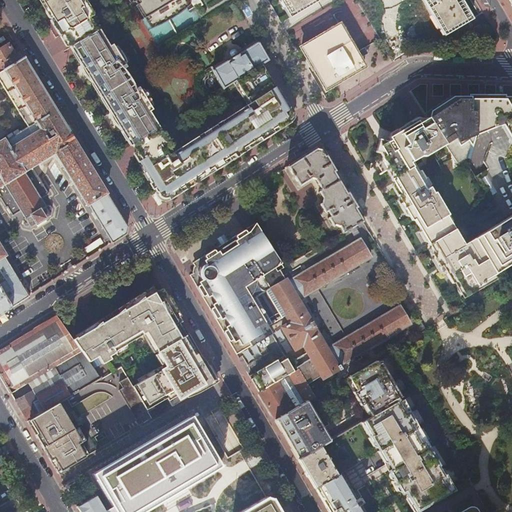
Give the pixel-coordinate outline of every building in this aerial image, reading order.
[(88,18),(91,16),(81,0),(40,0),(47,11),(51,17),(51,18),(61,34),(68,46),(69,47),(96,31),(88,18)] [(81,0),(91,16),(93,16),(93,14),(84,0),(81,0)] [(186,11),(192,5),(188,0),(133,0),(151,29),(157,27),(165,24),(173,20),(180,16),(186,11)] [(278,0),(289,18),(315,2),(313,0),(423,0),(444,36),(472,19),(461,0),(278,0)] [(98,30),(99,29),(91,16),(88,18),(96,31),(97,30),(98,30)] [(58,35),(61,34),(51,18),(50,19),(49,20),(58,35)] [(362,57),(358,50),(341,23),(301,47),(327,89),(333,85),(344,79),(367,66),(362,57)] [(141,138),(159,127),(149,111),(152,109),(138,87),(135,89),(122,69),(125,67),(111,44),(108,45),(98,30),(97,30),(96,31),(69,47),(70,49),(72,48),(80,61),(78,62),(91,83),(93,82),(109,109),(107,110),(120,131),(122,130),(129,143),(129,145),(129,146),(131,145),(141,138)] [(67,47),(68,46),(61,34),(59,37),(65,47),(67,47)] [(261,64),(268,60),(259,45),(253,35),(239,43),(239,45),(240,47),(235,50),(233,49),(230,50),(228,51),(228,54),(223,57),(221,53),(206,61),(223,88),(234,80),(261,64)] [(120,216),(23,57),(17,61),(7,44),(0,48),(0,83),(21,119),(26,128),(4,141),(3,139),(0,141),(0,272),(5,281),(0,284),(0,288),(11,307),(27,297),(4,257),(6,256),(0,246),(0,197),(0,199),(5,208),(7,208),(12,216),(20,211),(24,218),(23,219),(25,221),(23,223),(25,227),(26,227),(29,225),(30,227),(36,224),(46,219),(45,218),(50,215),(49,213),(51,212),(52,211),(52,210),(50,207),(46,207),(45,205),(44,205),(40,199),(48,194),(31,168),(54,154),(86,206),(88,205),(101,227),(120,216)] [(363,47),(358,50),(362,57),(367,54),(363,47)] [(286,107),(271,80),(261,64),(234,80),(246,98),(221,114),(223,118),(207,129),(228,160),(231,159),(255,143),(271,133),(268,127),(284,117),(280,111),(286,107)] [(427,113),(427,118),(445,145),(457,165),(465,160),(474,135),(451,97),(427,113)] [(486,98),(451,97),(474,135),(485,130),(485,120),(486,98)] [(511,97),(486,98),(485,120),(485,130),(505,122),(511,119),(511,97)] [(293,119),(286,107),(280,111),(284,117),(268,127),(271,133),(293,119)] [(223,118),(221,114),(171,147),(159,127),(141,138),(131,145),(138,157),(137,158),(156,191),(161,187),(165,193),(180,183),(184,188),(198,180),(228,160),(207,129),(223,118)] [(414,219),(429,244),(452,230),(444,217),(447,216),(433,193),(431,194),(427,188),(425,190),(420,182),(416,184),(413,179),(411,180),(406,172),(415,166),(412,162),(420,158),(421,159),(445,145),(427,118),(415,126),(413,124),(393,136),(398,143),(390,148),(383,152),(385,156),(383,157),(395,178),(397,177),(405,190),(397,195),(412,220),(414,219)] [(511,213),(501,219),(502,221),(511,214),(511,119),(505,122),(485,130),(486,133),(510,122),(511,124),(511,137),(508,140),(511,146),(511,213)] [(342,233),(343,232),(362,221),(339,182),(321,152),(317,150),(314,149),(287,166),(299,186),(310,179),(315,180),(320,189),(317,191),(321,198),(319,204),(318,204),(323,213),(326,211),(329,217),(326,218),(331,226),(334,225),(338,226),(342,233)] [(280,179),(276,173),(264,181),(267,187),(280,179)] [(163,202),(174,195),(178,193),(184,188),(180,183),(165,193),(161,187),(156,191),(163,202)] [(511,214),(502,221),(511,238),(511,214)] [(126,227),(120,216),(101,227),(111,243),(119,237),(125,234),(126,227)] [(474,240),(495,276),(511,265),(511,238),(502,221),(501,219),(472,237),(474,240)] [(361,235),(368,231),(362,221),(343,232),(348,241),(360,233),(361,235)] [(279,269),(283,267),(254,223),(192,263),(189,275),(191,279),(199,292),(205,302),(210,311),(279,269)] [(452,230),(429,244),(452,283),(456,281),(464,294),(495,276),(474,240),(462,247),(452,230)] [(298,370),(307,384),(321,376),(323,379),(349,364),(347,360),(409,323),(399,307),(335,344),(305,294),(369,256),(360,239),(287,282),(279,269),(210,311),(236,355),(257,343),(257,344),(259,345),(261,345),(263,344),(264,343),(265,341),(264,338),(259,330),(267,326),(285,315),(289,323),(282,327),(295,350),(303,346),(307,353),(289,363),(285,356),(249,377),(258,393),(298,370)] [(0,314),(11,307),(0,288),(0,314)] [(170,407),(215,381),(210,372),(191,340),(188,334),(185,336),(178,324),(181,322),(175,312),(172,313),(165,302),(168,300),(162,290),(150,296),(147,292),(107,317),(109,320),(76,339),(75,337),(72,340),(87,362),(96,356),(100,364),(109,359),(107,356),(115,352),(114,350),(144,332),(164,367),(131,386),(146,412),(152,409),(153,406),(165,399),(170,407)] [(172,313),(175,312),(168,300),(165,302),(172,313)] [(83,332),(75,337),(76,339),(109,320),(107,317),(83,332)] [(272,334),(267,326),(259,330),(264,338),(272,334)] [(370,417),(397,402),(398,401),(376,361),(347,378),(355,389),(352,391),(356,398),(359,397),(370,417)] [(267,408),(275,421),(307,402),(315,397),(307,384),(298,370),(258,393),(259,395),(267,408)] [(135,421),(139,418),(147,414),(146,412),(131,386),(126,378),(118,383),(121,389),(117,391),(135,421)] [(273,422),(275,421),(267,408),(259,395),(258,396),(273,422)] [(280,429),(298,459),(320,447),(330,440),(307,402),(275,421),(280,429)] [(370,435),(379,450),(413,430),(408,421),(410,419),(404,409),(402,410),(397,402),(370,417),(364,421),(372,434),(370,435)] [(41,447),(57,473),(88,455),(57,404),(27,421),(26,421),(41,447)] [(139,418),(142,424),(150,419),(147,414),(139,418)] [(77,507),(79,511),(145,511),(221,467),(192,416),(187,419),(188,420),(97,473),(96,472),(91,475),(95,482),(100,479),(116,506),(105,511),(104,511),(95,497),(77,507)] [(415,510),(448,491),(440,476),(443,474),(423,441),(420,443),(413,430),(379,450),(393,475),(391,477),(401,493),(404,491),(415,510)] [(0,457),(10,452),(6,446),(0,449),(0,457)] [(307,476),(315,488),(337,475),(320,447),(298,459),(307,476)] [(328,511),(366,511),(353,489),(349,491),(339,474),(337,475),(315,488),(328,511)] [(280,511),(273,499),(266,498),(242,511),(280,511)]
